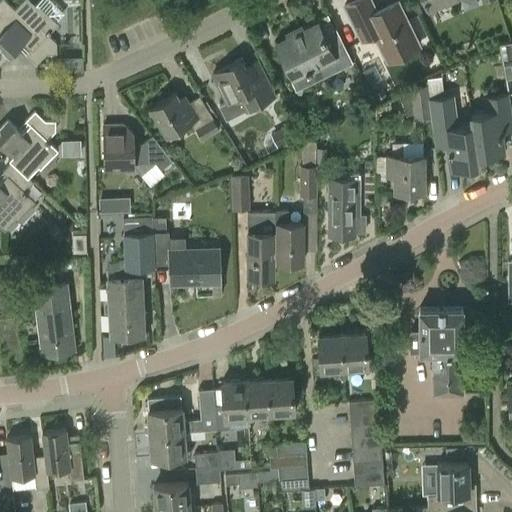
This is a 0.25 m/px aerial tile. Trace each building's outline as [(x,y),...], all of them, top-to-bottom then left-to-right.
[(0,0),(0,63),(9,54),(0,45),(0,33),(14,19),(9,15),(15,9),(5,0),(0,0)] [(14,19),(0,33),(0,45),(9,54),(22,41),(31,49),(26,54),(36,63),(46,53),(56,53),(56,42),(47,34),(57,23),(55,21),(63,13),(49,0),(38,0),(34,4),(29,0),(22,0),(15,9),(9,15),(14,19)] [(369,0),(359,0),(344,7),(361,44),(373,38),(385,63),(418,48),(403,16),(401,17),(395,5),(376,14),(369,0)] [(423,0),(427,8),(444,0),(423,0)] [(289,40),(277,46),(292,77),(289,79),(294,89),(351,61),(335,30),(335,31),(323,37),(317,26),(303,33),(301,30),(287,37),(289,40)] [(511,41),(499,44),(503,63),(509,62),(511,62),(511,61),(511,41)] [(235,62),(212,73),(226,101),(226,102),(239,96),(246,110),(263,101),(277,129),(289,124),(278,101),(274,103),(271,97),(275,96),(264,74),(252,81),(244,65),(245,64),(242,57),(234,61),(235,62)] [(409,87),(398,93),(407,116),(413,114),(414,118),(430,116),(428,101),(426,84),(409,86),(409,87)] [(175,91),(149,107),(166,136),(190,122),(196,118),(200,125),(195,128),(201,138),(218,127),(199,95),(188,101),(186,102),(184,98),(180,100),(178,97),(175,91)] [(486,114),(472,116),(473,126),(477,154),(503,151),(500,132),(511,130),(511,127),(508,97),(484,100),(486,114)] [(453,98),(428,101),(430,116),(433,132),(445,130),(450,168),(479,164),(477,154),(473,126),(457,128),(453,98)] [(7,120),(0,127),(0,141),(14,154),(9,160),(11,162),(27,177),(27,176),(38,165),(39,167),(57,149),(47,139),(56,129),(56,119),(44,119),(34,110),(25,120),(30,124),(21,133),(7,120)] [(124,123),(103,124),(104,166),(134,165),(140,173),(155,162),(160,169),(172,160),(152,135),(141,143),(138,143),(136,143),(133,133),(133,132),(124,123)] [(290,127),(272,136),(277,146),(295,138),(290,127)] [(316,147),(316,165),(325,165),(325,147),(316,147)] [(386,156),(386,177),(393,177),(393,192),(424,192),(424,156),(386,156)] [(234,157),(229,163),(236,168),(240,161),(234,157)] [(0,224),(3,228),(14,217),(15,218),(33,200),(23,189),(32,180),(27,176),(27,177),(11,162),(2,171),(7,176),(0,182),(0,224)] [(275,212),(275,263),(303,263),(303,251),(316,251),(316,225),(316,165),(300,165),(300,196),(303,196),(303,222),(288,222),(289,210),(275,210),(275,212)] [(247,174),(231,175),(232,207),(248,207),(247,174)] [(328,197),(327,237),(354,238),(354,234),(364,234),(364,218),(358,218),(359,175),(342,175),(342,179),(328,179),(328,197)] [(130,211),(130,195),(98,195),(99,212),(130,211)] [(247,232),(247,277),(275,277),(275,263),(275,212),(247,211),(247,222),(247,232)] [(166,216),(153,217),(153,218),(153,231),(166,231),(166,216)] [(123,260),(107,265),(107,280),(110,335),(145,333),(144,332),(148,332),(147,312),(144,312),(142,278),(142,275),(142,266),(154,266),(154,263),(153,231),(124,232),(126,259),(123,260)] [(166,231),(153,231),(154,263),(168,263),(168,265),(169,285),(170,285),(170,281),(186,281),(186,277),(195,277),(195,284),(212,284),(213,284),(213,280),(219,280),(219,284),(220,284),(219,245),(218,245),(218,249),(203,249),(202,246),(185,246),(185,250),(169,250),(168,237),(168,231),(166,231)] [(73,233),(73,251),(86,251),(86,233),(73,233)] [(11,276),(0,277),(0,303),(14,303),(11,276)] [(67,282),(34,285),(41,352),(46,352),(46,356),(71,353),(71,349),(74,348),(67,282)] [(419,333),(410,333),(410,353),(419,353),(433,353),(433,395),(464,395),(463,352),(463,309),(419,310),(419,333)] [(365,331),(341,333),(344,366),(344,368),(344,372),(356,371),(356,365),(367,365),(365,331)] [(341,333),(318,334),(319,357),(320,365),(320,373),(333,372),(332,367),(344,366),(341,333)] [(388,339),(377,340),(379,362),(389,361),(390,361),(388,339)] [(292,378),(268,380),(271,417),(283,416),(282,413),(294,412),(292,378)] [(268,380),(245,381),(248,419),(260,418),(259,415),(270,414),(271,417),(268,380)] [(223,390),(214,390),(217,429),(248,426),(248,419),(245,381),(222,383),(223,390)] [(180,397),(148,399),(149,411),(148,411),(150,434),(163,433),(183,432),(183,431),(217,429),(214,390),(199,391),(201,420),(182,421),(181,409),(180,397)] [(378,399),(349,401),(349,413),(378,411),(378,399)] [(378,411),(349,413),(350,422),(379,420),(378,411)] [(379,420),(350,422),(351,433),(380,431),(379,420)] [(380,431),(351,433),(352,446),(381,444),(380,431)] [(66,432),(43,434),(45,457),(46,457),(48,474),(69,471),(70,483),(84,482),(79,438),(67,439),(66,432)] [(163,433),(150,434),(152,459),(190,456),(189,444),(184,444),(183,434),(183,432),(163,433)] [(31,437),(8,440),(14,492),(49,488),(48,474),(46,457),(45,457),(33,459),(31,437)] [(305,440),(276,442),(277,454),(306,452),(305,440)] [(381,444),(352,446),(352,458),(381,456),(381,444)] [(232,448),(218,449),(220,468),(233,467),(232,448)] [(217,451),(194,452),(195,470),(220,468),(218,449),(216,449),(217,451)] [(277,454),(269,454),(269,466),(278,466),(307,464),(306,452),(277,454)] [(381,456),(352,458),(353,470),(382,468),(381,456)] [(0,490),(0,494),(14,493),(10,463),(0,464),(0,490)] [(307,464),(278,466),(279,478),(308,476),(307,464)] [(438,493),(427,494),(428,507),(476,506),(476,492),(469,492),(468,464),(437,465),(438,493)] [(220,468),(195,470),(196,483),(220,481),(220,468)] [(382,468),(353,470),(354,482),(354,485),(383,483),(382,468)] [(237,472),(225,474),(226,484),(238,483),(237,472)] [(308,476),(279,478),(279,490),(308,488),(308,476)] [(188,484),(154,487),(156,510),(190,508),(194,507),(193,495),(189,496),(188,484)] [(324,487),(314,488),(315,498),(324,498),(324,487)] [(86,511),(85,501),(69,503),(70,511),(86,511)] [(222,511),(222,503),(211,503),(211,511),(222,511)]
